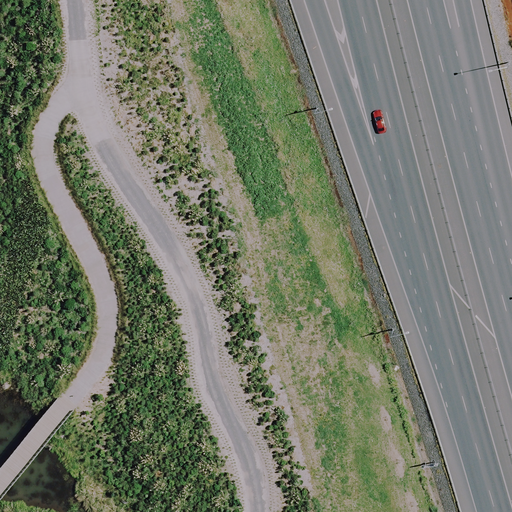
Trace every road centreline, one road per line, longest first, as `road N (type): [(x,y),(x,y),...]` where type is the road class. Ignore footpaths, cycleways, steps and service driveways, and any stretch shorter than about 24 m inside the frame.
road 1 (motorway): [(468,408),(368,166),(314,0)]
road 2 (motorway): [(468,408),(363,0)]
road 3 (motorway): [(424,0),(508,316)]
road 4 (motorway): [(459,0),(508,316)]
